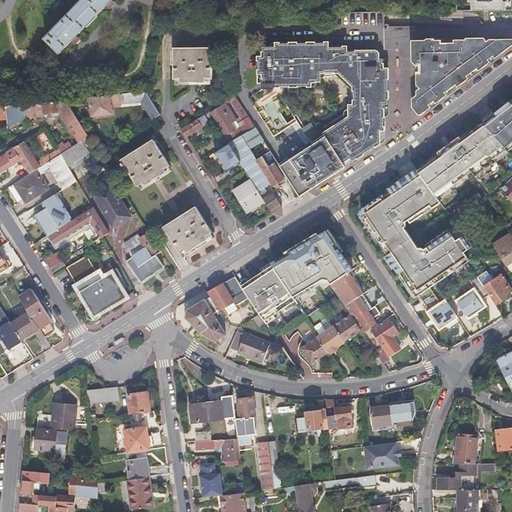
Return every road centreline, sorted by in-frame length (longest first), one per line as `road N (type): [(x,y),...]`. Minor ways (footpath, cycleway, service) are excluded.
road 1 (residential): [(438,364),(367,385),(286,386),(244,377),(162,334)]
road 2 (unclassified): [(328,198),(511,66)]
road 3 (residential): [(328,198),(438,364)]
road 4 (residential): [(162,334),(184,511)]
road 5 (residential): [(0,214),(87,346)]
road 6 (residential): [(425,511),(431,445),(454,381)]
road 7 (residential): [(170,136),(244,248)]
road 8 (residential): [(6,511),(15,416),(9,393)]
